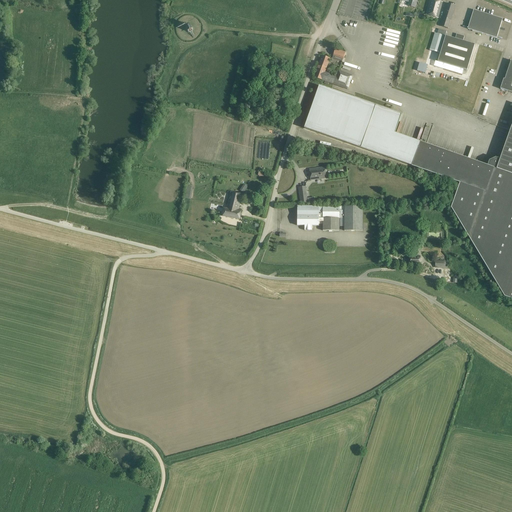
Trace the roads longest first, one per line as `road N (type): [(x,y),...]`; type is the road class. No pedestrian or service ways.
road 1 (unclassified): [(153,511),(163,480),(156,454),(104,429),(89,395),(116,265),(163,251)]
road 2 (unclassified): [(244,272),(267,228),(336,0)]
road 3 (unclassified): [(511,354),(404,285),(244,272)]
road 4 (unclassified): [(163,251),(0,210)]
